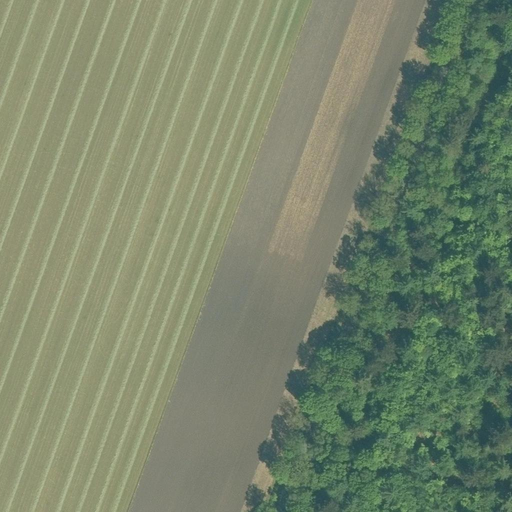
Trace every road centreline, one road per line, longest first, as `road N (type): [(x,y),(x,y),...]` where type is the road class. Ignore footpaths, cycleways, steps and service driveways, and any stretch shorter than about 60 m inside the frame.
road 1 (unclassified): [(278,511),(471,0)]
road 2 (track): [(511,488),(297,460)]
road 3 (track): [(511,248),(394,205)]
